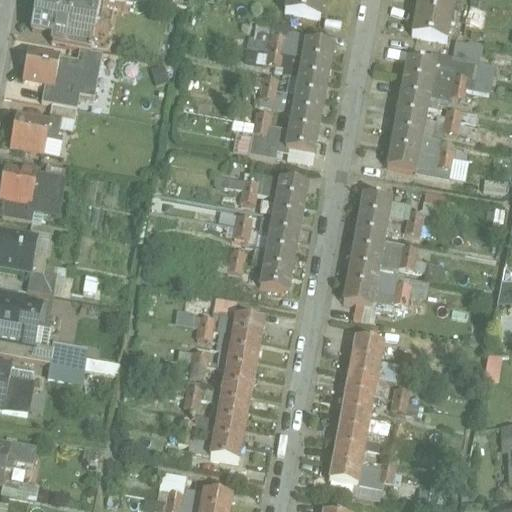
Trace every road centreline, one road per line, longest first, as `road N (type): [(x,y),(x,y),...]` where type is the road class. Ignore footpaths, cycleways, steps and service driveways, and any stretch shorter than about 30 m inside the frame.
road 1 (residential): [(279,511),(372,0)]
road 2 (unknown): [(341,171),(161,129)]
